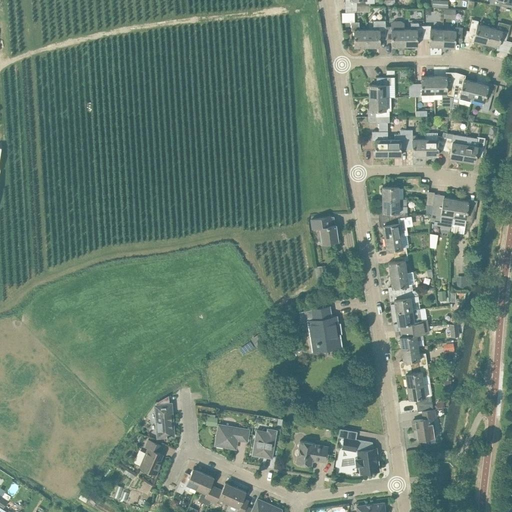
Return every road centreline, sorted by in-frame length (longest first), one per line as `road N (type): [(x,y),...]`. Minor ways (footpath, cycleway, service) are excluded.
road 1 (unclassified): [(400,484),(354,173)]
road 2 (track): [(0,64),(98,35),(285,10)]
road 3 (residential): [(497,69),(450,59),(338,62)]
road 4 (residential): [(295,500),(184,450)]
